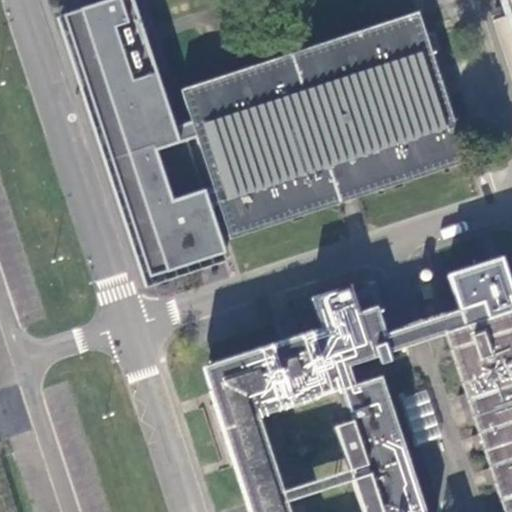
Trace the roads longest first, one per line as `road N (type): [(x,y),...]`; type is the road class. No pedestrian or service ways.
road 1 (residential): [(128,326),(511,200)]
road 2 (unclassified): [(25,0),(128,326)]
road 3 (unclassified): [(128,326),(188,511)]
road 4 (unclassified): [(511,119),(474,0)]
